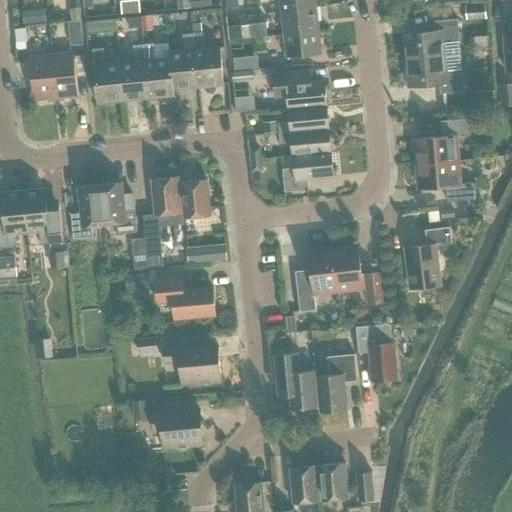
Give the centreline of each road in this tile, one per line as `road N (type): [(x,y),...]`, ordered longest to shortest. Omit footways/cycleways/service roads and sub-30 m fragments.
road 1 (residential): [(243,220),(234,142),(8,164),(0,81)]
road 2 (residential): [(362,0),(379,169),(373,190),(346,209),(243,220)]
road 3 (residential): [(235,448),(263,419),(243,220)]
road 4 (residential): [(235,448),(380,437)]
